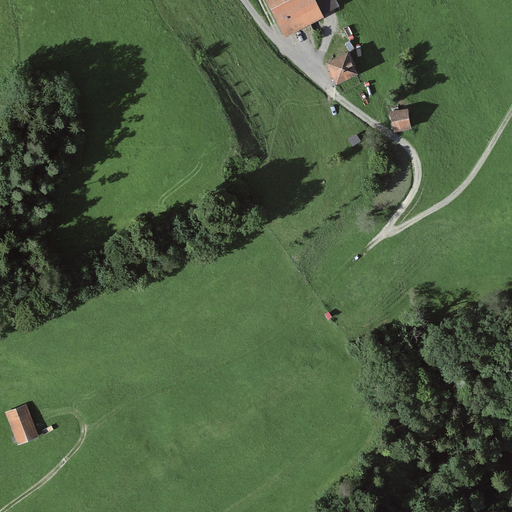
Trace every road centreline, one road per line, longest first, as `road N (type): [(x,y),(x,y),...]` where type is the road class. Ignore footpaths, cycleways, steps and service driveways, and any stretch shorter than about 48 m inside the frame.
road 1 (track): [(388,232),(420,176),(413,153),(329,89)]
road 2 (track): [(511,108),(459,190),(388,232)]
